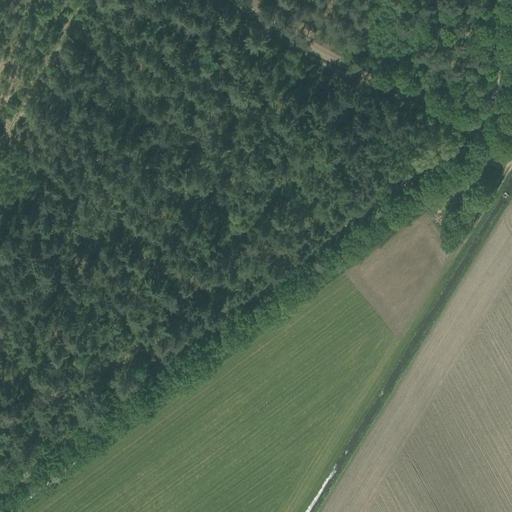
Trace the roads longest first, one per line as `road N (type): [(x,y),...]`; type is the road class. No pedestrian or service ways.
road 1 (track): [(474,137),(0,484)]
road 2 (track): [(392,94),(268,30),(228,0)]
road 3 (track): [(485,143),(495,0)]
road 4 (track): [(392,94),(511,159)]
